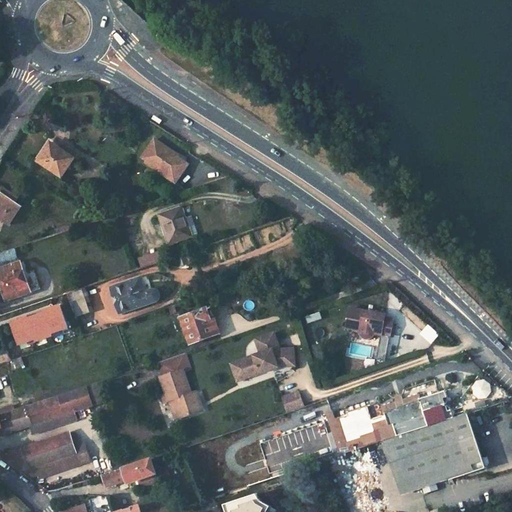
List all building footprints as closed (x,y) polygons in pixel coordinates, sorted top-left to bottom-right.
[(182,177),(190,165),(178,158),(176,160),(170,156),(172,152),(156,141),(144,160),(150,163),(148,166),(170,179),(174,172),(182,177)] [(78,162),(54,145),(42,164),(65,180),(78,162)] [(176,160),(178,158),(179,156),(172,152),(170,156),(176,160)] [(179,184),(182,177),(174,172),(170,179),(179,184)] [(19,203),(22,198),(7,188),(4,193),(19,203)] [(4,193),(0,199),(0,217),(13,226),(26,208),(19,203),(4,193)] [(184,209),(161,216),(170,245),(191,239),(187,223),(188,222),(184,209)] [(0,267),(1,269),(24,261),(20,247),(0,253),(0,267)] [(28,294),(27,290),(34,288),(24,261),(1,269),(12,299),(28,294)] [(145,280),(116,289),(124,313),(159,302),(161,300),(161,298),(161,297),(161,295),(160,294),(158,292),(156,293),(150,295),(145,280)] [(216,307),(184,318),(193,344),(226,333),(216,307)] [(376,312),(354,307),(350,327),(364,330),(364,332),(365,335),(367,338),(369,338),(372,338),(374,337),(376,335),(377,333),(385,334),(387,325),(396,327),(397,319),(389,318),(389,314),(382,313),(380,315),(376,314),(376,312)] [(396,327),(387,325),(385,334),(394,336),(396,327)] [(281,367),(280,363),(287,361),(298,360),(297,348),(283,350),(278,333),(259,339),(263,353),(234,363),(240,381),(281,367)] [(165,376),(185,370),(190,368),(185,353),(160,362),(165,376)] [(165,376),(164,376),(172,401),(177,399),(184,419),(205,412),(199,391),(193,393),(185,370),(165,376)] [(99,382),(95,383),(101,402),(106,401),(99,382)] [(101,402),(95,383),(57,396),(64,414),(73,411),(74,412),(101,402)] [(393,427),(385,429),(389,439),(458,417),(456,409),(452,411),(447,398),(451,396),(450,390),(425,398),(424,395),(411,398),(412,400),(387,408),(393,427)] [(304,408),(299,394),(284,398),(289,414),(304,408)] [(0,429),(5,428),(7,434),(33,426),(36,434),(77,421),(74,412),(73,411),(64,414),(57,396),(21,408),(4,414),(0,415),(0,429)] [(456,409),(451,396),(447,398),(452,411),(456,409)] [(179,421),(184,419),(177,399),(172,401),(179,421)] [(20,404),(3,410),(4,414),(21,408),(20,404)] [(385,441),(400,485),(484,458),(470,414),(385,441)] [(26,471),(81,452),(74,435),(72,431),(36,445),(3,454),(26,471)] [(81,452),(26,471),(34,477),(42,474),(43,477),(94,460),(88,442),(82,443),(79,433),(74,435),(81,452)] [(131,479),(133,482),(162,473),(156,457),(124,468),(107,473),(111,485),(131,479)] [(309,506),(297,511),(310,511),(335,504),(333,496),(324,499),(324,500),(308,505),(309,506)]
